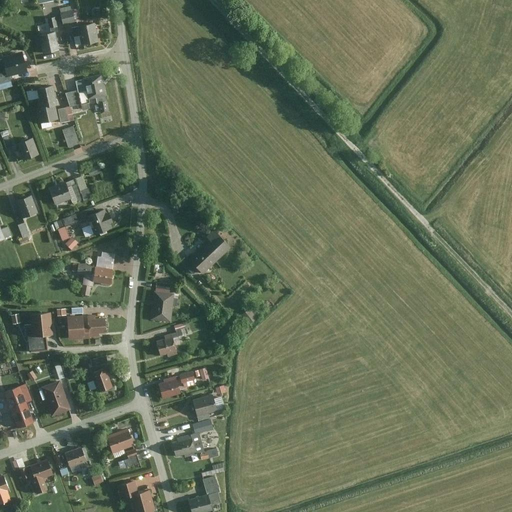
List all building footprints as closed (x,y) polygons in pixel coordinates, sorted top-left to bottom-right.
[(74,21),(72,11),(61,14),(63,24),(74,21)] [(56,17),(48,18),(50,29),(59,28),(56,17)] [(100,42),(95,21),(70,27),(72,37),(81,35),(83,46),(100,42)] [(58,50),(56,32),(35,35),(37,44),(42,43),(43,52),(58,50)] [(24,55),(4,58),(4,64),(6,75),(10,75),(26,72),(24,55)] [(106,95),(104,74),(74,77),(75,90),(86,89),(87,97),(106,95)] [(0,91),(13,88),(10,75),(6,75),(0,76),(0,91)] [(55,86),(38,89),(41,106),(36,107),(39,125),(57,122),(54,105),(58,104),(55,86)] [(77,105),(76,92),(66,92),(69,105),(77,105)] [(107,112),(105,100),(98,101),(100,113),(107,112)] [(68,106),(56,110),(57,122),(71,120),(68,106)] [(73,132),(62,136),(66,147),(77,143),(73,132)] [(15,145),(12,135),(2,137),(5,148),(15,145)] [(38,157),(32,139),(15,144),(21,162),(38,157)] [(209,190),(197,180),(193,185),(204,195),(209,190)] [(64,183),(46,190),(52,206),(70,200),(64,183)] [(82,199),(77,186),(70,189),(76,202),(82,199)] [(32,196),(13,201),(19,220),(38,214),(32,196)] [(106,215),(104,209),(85,216),(92,235),(110,229),(107,220),(110,219),(108,214),(106,215)] [(83,220),(80,213),(60,221),(62,228),(83,220)] [(24,225),(15,227),(20,241),(28,238),(24,225)] [(9,239),(7,229),(0,231),(3,241),(9,239)] [(202,273),(229,247),(212,229),(203,237),(208,243),(189,260),(198,269),(202,273)] [(70,249),(78,242),(72,236),(64,243),(70,249)] [(189,260),(184,255),(178,261),(192,275),(198,269),(189,260)] [(71,270),(87,274),(89,265),(73,262),(71,270)] [(164,274),(164,264),(154,263),(154,274),(164,274)] [(114,272),(92,268),(89,281),(111,286),(114,272)] [(171,285),(155,282),(154,291),(169,293),(171,285)] [(93,287),(81,286),(80,295),(91,297),(93,287)] [(170,322),(173,294),(169,293),(154,291),(149,320),(170,322)] [(249,307),(241,314),(250,324),(258,317),(249,307)] [(51,336),(49,314),(31,315),(33,338),(44,336),(51,336)] [(79,316),(63,318),(65,342),(98,339),(97,334),(108,334),(106,318),(96,319),(96,315),(87,316),(88,329),(80,330),(79,316)] [(180,356),(173,333),(163,337),(164,340),(154,343),(159,358),(167,355),(168,359),(180,356)] [(25,352),(45,350),(44,336),(33,338),(24,339),(25,352)] [(60,366),(54,368),(57,380),(63,378),(60,366)] [(207,367),(195,369),(196,375),(201,374),(202,379),(208,378),(207,367)] [(112,377),(110,368),(90,373),(95,393),(110,389),(107,379),(112,377)] [(194,372),(179,376),(182,383),(196,379),(194,372)] [(182,393),(177,374),(161,378),(163,384),(156,386),(159,398),(182,393)] [(60,381),(38,388),(48,416),(70,409),(60,381)] [(224,384),(215,386),(216,394),(225,392),(224,384)] [(21,391),(12,394),(15,403),(24,401),(21,391)] [(212,394),(189,400),(194,417),(216,412),(213,400),(212,394)] [(222,409),(219,397),(213,400),(216,412),(222,409)] [(33,423),(27,407),(12,412),(17,428),(33,423)] [(213,429),(211,419),(192,424),(194,433),(198,432),(213,429)] [(132,447),(127,431),(104,439),(109,455),(132,447)] [(194,433),(177,438),(178,443),(170,445),(175,460),(199,453),(203,452),(198,432),(194,433)] [(85,464),(80,449),(61,456),(66,471),(85,464)] [(139,463),(134,449),(125,452),(127,459),(123,460),(125,467),(139,463)] [(216,456),(214,450),(203,452),(199,453),(200,459),(216,456)] [(52,476),(48,462),(28,467),(35,492),(45,489),(42,479),(52,476)] [(26,469),(20,470),(23,480),(28,479),(26,469)] [(91,476),(94,484),(103,481),(99,473),(91,476)] [(215,476),(202,480),(207,493),(210,506),(220,503),(216,492),(220,491),(215,476)] [(135,480),(117,486),(121,498),(130,496),(139,493),(135,480)] [(154,511),(155,511),(148,490),(139,493),(130,496),(135,511),(154,511)] [(207,493),(185,500),(188,511),(206,511),(212,511),(210,506),(207,493)]
